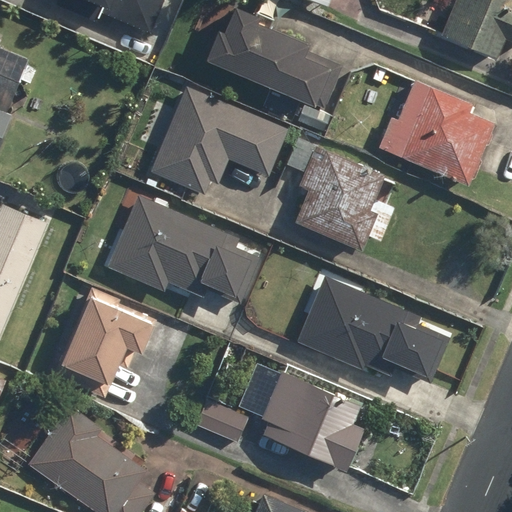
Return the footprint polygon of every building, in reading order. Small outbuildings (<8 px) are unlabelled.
[(60,0),(60,1),(102,19),(106,9),(154,29),(166,0),(60,0)] [(511,0),(458,0),(445,32),(502,55),(510,37),(511,37),(511,0)] [(224,26),(212,55),(322,101),(331,79),(338,82),(346,63),(312,48),(315,40),(265,19),(267,12),(241,1),(230,28),(224,26)] [(0,148),(7,134),(16,112),(11,110),(34,57),(0,42),(0,148)] [(477,102),(418,77),(401,117),(396,115),(383,145),(473,182),(500,119),(475,108),(477,102)] [(293,126),(190,83),(154,169),(208,192),(213,179),(223,183),(234,156),(273,172),(293,126)] [(313,188),(300,218),(368,247),(374,233),(385,238),(399,205),(379,196),(390,171),(320,141),(302,183),(313,188)] [(242,235),(141,192),(109,264),(167,289),(172,278),(207,293),(213,280),(242,293),(252,268),(257,270),(263,255),(238,244),(242,235)] [(52,220),(7,201),(0,217),(0,340),(1,341),(52,220)] [(424,315),(328,273),(300,338),(368,367),(370,362),(394,373),(401,358),(432,371),(442,348),(447,350),(453,335),(421,321),(424,315)] [(94,284),(57,372),(109,395),(132,342),(149,349),(162,317),(123,300),(124,297),(94,284)] [(272,418),(267,432),(353,466),(370,424),(358,419),(366,400),(287,368),(267,416),(272,418)] [(9,378),(0,374),(0,399),(9,378)] [(209,395),(197,424),(240,442),(252,413),(209,395)] [(74,403),(32,462),(102,511),(144,511),(160,491),(143,480),(151,469),(101,433),(107,426),(74,403)] [(317,511),(267,491),(258,511),(317,511)]
